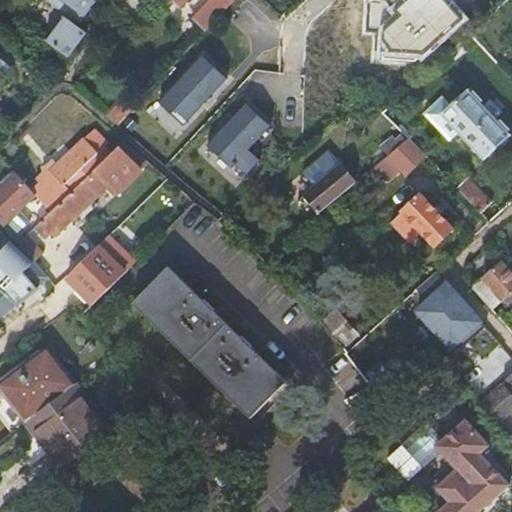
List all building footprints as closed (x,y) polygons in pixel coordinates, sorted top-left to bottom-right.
[(95,0),(43,0),(68,19),(68,20),(65,18),(64,20),(65,20),(48,42),(47,41),(46,42),(69,61),(88,36),(76,27),(83,18),(84,19),(97,1),(95,0)] [(212,0),(194,20),(207,31),(235,0),(212,0)] [(370,0),(369,16),(368,34),(376,34),(375,52),(382,52),(382,60),(416,62),(463,20),(450,5),(454,0),(370,0)] [(0,86),(15,70),(0,56),(0,86)] [(511,135),(470,89),(444,112),(485,158),(511,135)] [(118,128),(132,113),(121,104),(108,119),(118,128)] [(50,214),(72,193),(65,186),(110,144),(96,130),(51,171),(53,174),(33,192),(44,204),(43,205),(50,214)] [(408,140),(403,136),(395,142),(392,139),(381,148),(388,157),(390,155),(406,142),(408,140)] [(388,157),(374,169),(387,184),(403,170),(409,175),(425,161),(406,142),(391,157),(390,155),(388,157)] [(141,172),(119,149),(95,171),(72,193),(50,214),(35,228),(45,238),(50,233),(57,227),(60,231),(109,186),(117,195),(141,172)] [(308,180),(316,189),(341,168),(333,158),(308,180)] [(297,205),(298,207),(342,169),(341,168),(316,189),(297,205)] [(342,169),(298,207),(311,222),(355,185),(342,169)] [(36,197),(15,173),(0,188),(0,223),(15,209),(19,213),(36,197)] [(469,180),(457,190),(482,215),(492,204),(469,180)] [(453,230),(421,196),(391,224),(409,244),(420,234),(435,248),(453,230)] [(0,224),(1,225),(3,228),(19,213),(15,209),(0,223),(0,224)] [(3,228),(14,240),(30,224),(19,213),(3,228)] [(60,231),(57,227),(50,233),(54,237),(60,231)] [(43,257),(26,237),(18,245),(34,263),(34,264),(43,257)] [(0,318),(15,306),(15,307),(49,281),(34,264),(34,263),(33,264),(12,244),(0,256),(0,318)] [(124,275),(97,248),(67,279),(92,305),(124,275)] [(485,279),(484,278),(470,287),(492,311),(501,304),(509,313),(511,310),(511,275),(502,264),(485,279)] [(204,301),(169,268),(134,303),(251,418),(287,382),(251,348),(256,343),(246,333),(241,338),(214,311),(218,306),(208,296),(204,301)] [(447,286),(435,273),(417,289),(428,302),(447,286)] [(469,309),(464,304),(459,308),(463,313),(469,309)] [(363,338),(346,352),(372,387),(393,375),(363,338)] [(0,388),(27,423),(74,387),(47,351),(0,387),(0,388)] [(427,383),(411,362),(398,372),(415,393),(427,383)] [(511,376),(479,407),(496,427),(511,411),(511,376)] [(112,434),(75,386),(74,387),(27,423),(24,425),(58,471),(112,434)] [(450,495),(453,500),(440,511),(480,511),(510,486),(481,454),(460,472),(464,476),(452,488),(454,491),(450,495)]
